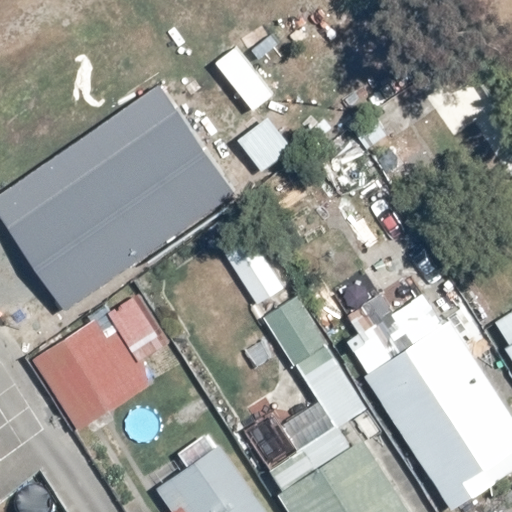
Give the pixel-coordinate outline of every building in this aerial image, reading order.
[(166,83),(0,194),(0,207),(69,306),(242,191),(166,83)] [(372,249),(392,280),(436,251),(416,220),(372,249)] [(80,428),(146,385),(134,367),(172,342),(140,292),(36,358),(80,428)] [(511,313),(493,326),(507,348),(511,354),(511,313)] [(511,413),(454,323),(367,378),(452,511),(456,511),(511,476),(511,413)] [(268,471),(282,494),(293,511),(414,511),(371,442),(356,453),(334,419),(298,439),(305,450),(268,471)] [(269,511),(223,449),(161,488),(176,511),(173,511),(269,511)] [(57,511),(66,506),(43,472),(12,494),(23,511),(57,511)]
